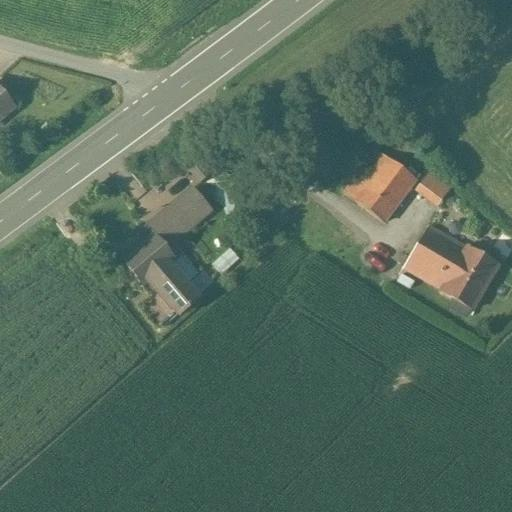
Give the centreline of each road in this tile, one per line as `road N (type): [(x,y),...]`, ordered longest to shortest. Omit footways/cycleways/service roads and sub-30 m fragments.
road 1 (secondary): [(0,221),(167,99)]
road 2 (unclassified): [(167,99),(126,77),(0,44)]
road 3 (secondary): [(167,99),(297,0)]
